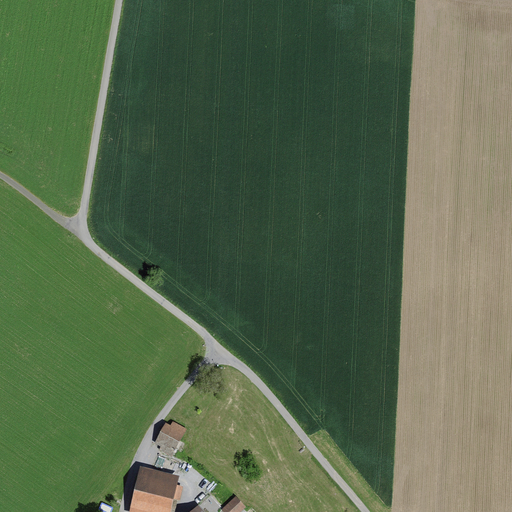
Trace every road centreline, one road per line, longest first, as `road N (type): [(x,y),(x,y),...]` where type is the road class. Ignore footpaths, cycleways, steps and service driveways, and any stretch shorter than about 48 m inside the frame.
road 1 (residential): [(220,346),(79,233),(119,0)]
road 2 (residential): [(364,511),(258,376),(220,346)]
road 3 (residential): [(220,346),(147,436),(123,511)]
